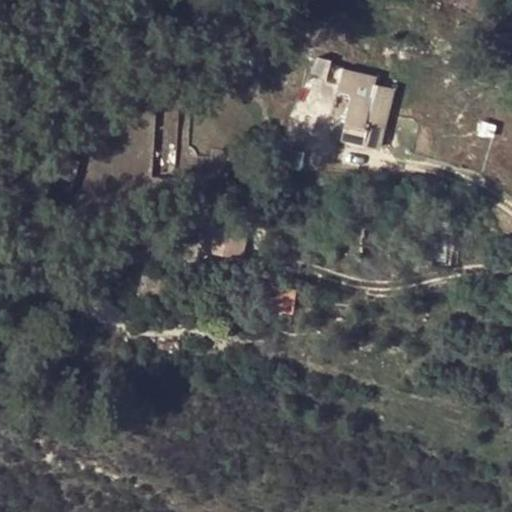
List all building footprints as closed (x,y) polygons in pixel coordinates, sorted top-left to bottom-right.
[(355,75),(340,75),(339,91),(355,91),(355,75)] [(384,102),(384,133),(399,134),(411,135),(412,119),(403,118),(403,87),(384,85),(370,85),(370,102),(384,102)] [(411,135),(399,134),(384,133),(383,148),(399,149),(423,150),(423,118),(423,88),(403,87),(403,118),(412,119),(411,135)] [(123,198),(108,198),(106,229),(122,230),(123,198)] [(467,207),(347,201),(346,251),(491,259),(495,203),(467,201),(467,207)] [(243,258),(251,219),(209,211),(201,250),(243,258)] [(357,279),(335,278),(333,306),(355,307),(357,279)] [(278,309),(295,309),(296,291),(279,291),(278,309)]
